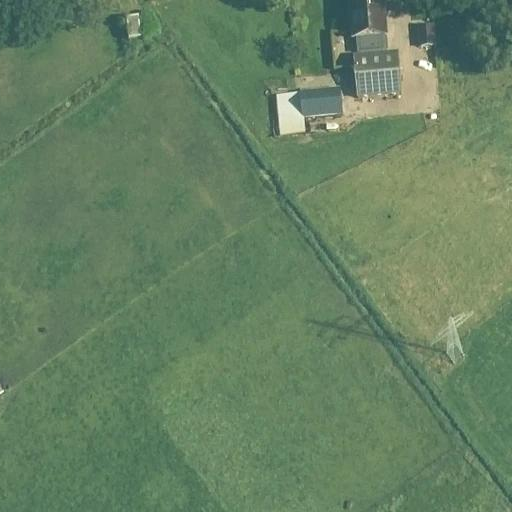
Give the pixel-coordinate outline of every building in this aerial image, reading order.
[(386,39),(383,0),(348,0),(352,42),(357,42),(358,56),(384,54),(382,39),(386,39)] [(136,20),(124,21),(127,43),(139,42),(136,20)] [(398,57),(354,61),(357,101),(402,97),(398,57)] [(342,118),(340,94),(300,98),(302,122),(342,118)] [(302,122),(300,98),(275,101),(278,125),(302,122)]
